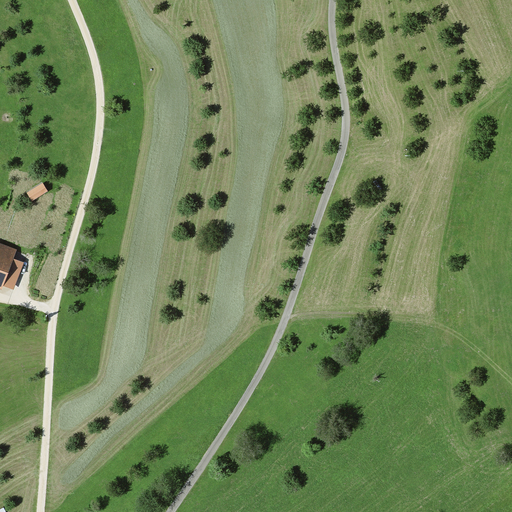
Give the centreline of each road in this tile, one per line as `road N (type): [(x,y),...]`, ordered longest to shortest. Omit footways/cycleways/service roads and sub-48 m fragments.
road 1 (residential): [(169,511),(260,371),(337,157),(343,117),(332,0)]
road 2 (track): [(54,304),(98,133),(91,52),(67,0)]
road 3 (track): [(284,317),(426,316),(460,337),(482,376),(511,399)]
road 4 (residential): [(40,511),(54,304)]
